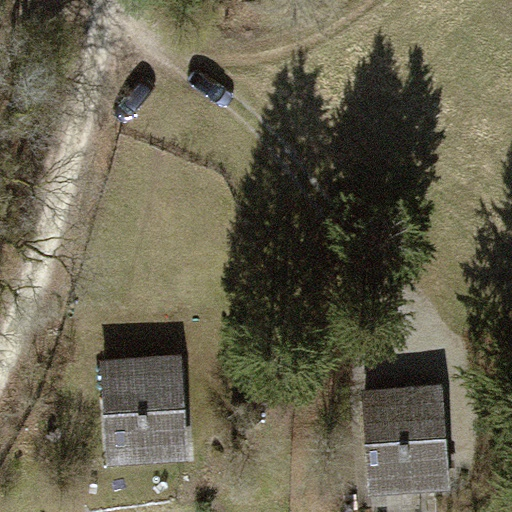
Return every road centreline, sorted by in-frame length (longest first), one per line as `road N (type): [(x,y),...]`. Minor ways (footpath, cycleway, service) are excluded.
road 1 (track): [(438,332),(312,165),(210,59),(138,0)]
road 2 (track): [(0,250),(91,0)]
